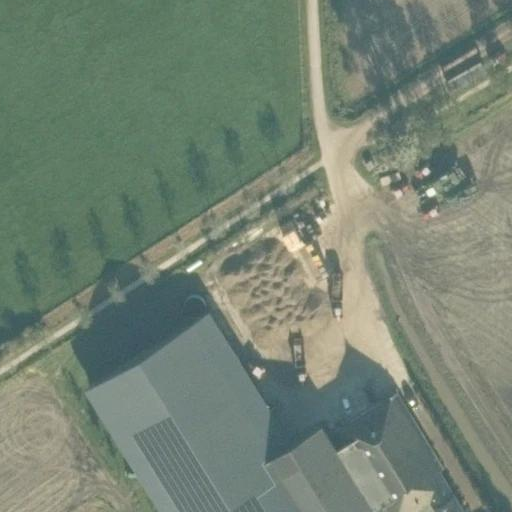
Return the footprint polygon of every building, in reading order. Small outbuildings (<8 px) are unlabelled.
[(370,158),(364,162),(368,169),(375,165),(370,158)] [(294,325),(346,297),(338,283),(357,273),(328,218),(290,238),(292,242),(259,261),(294,325)] [(197,295),(195,294),(194,294),(192,295),(190,295),(188,296),(187,297),(186,298),(185,300),(184,302),(184,304),(184,305),(184,307),(184,309),(185,311),(186,312),(188,313),(189,314),(191,315),(193,316),(194,316),(196,316),(198,315),(200,314),(201,313),(203,312),(204,310),(204,309),(205,307),(205,305),(205,303),(204,301),(203,299),(202,298),(201,296),(199,295),(197,295)] [(274,449),(194,316),(90,379),(170,511),(374,511),(327,432),(320,421),(274,449)] [(144,324),(142,323),(140,323),(138,323),(136,324),(135,325),(133,326),(132,327),(131,329),(130,331),(130,333),(130,334),(130,336),(130,338),(131,340),(132,341),(134,343),(135,344),(137,345),(139,345),(140,345),(142,345),(144,345),(146,344),(147,343),(149,342),(150,340),(151,339),(151,337),(152,335),(152,333),(151,331),(151,330),(150,328),(149,327),(147,325),(146,324),(144,324)] [(327,432),(374,511),(411,511),(417,509),(418,511),(421,511),(434,505),(437,511),(464,511),(439,469),(442,467),(396,390),(327,432)]
